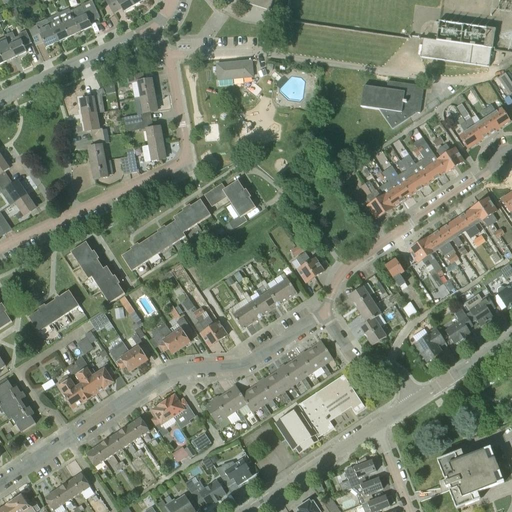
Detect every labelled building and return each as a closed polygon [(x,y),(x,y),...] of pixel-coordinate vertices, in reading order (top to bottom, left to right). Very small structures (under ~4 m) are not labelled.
[(124,12),(135,6),(131,0),(104,0),(113,13),(122,8),(124,12)] [(242,0),(241,2),(270,11),(273,0),(242,0)] [(84,10),(86,16),(75,21),(80,33),(91,27),(89,23),(98,19),(93,7),(84,10)] [(69,38),(80,33),(75,21),(71,12),(60,17),(62,20),(61,20),(69,38)] [(69,38),(61,20),(55,23),(53,20),(48,22),(50,26),(58,43),(69,38)] [(58,43),(50,26),(40,31),(37,26),(29,30),(36,46),(44,43),(46,48),(58,43)] [(493,49),(494,40),(495,30),(487,28),(484,47),(475,46),(476,44),(471,43),(470,46),(451,43),(452,41),(447,40),(446,43),(436,41),(423,40),(421,58),(489,68),(492,49),(493,49)] [(7,41),(15,58),(26,53),(24,47),(32,44),(26,31),(19,35),(19,37),(15,38),(13,33),(5,36),(7,41)] [(15,58),(7,41),(0,44),(0,54),(4,63),(15,58)] [(218,80),(253,77),(251,62),(217,65),(218,80)] [(141,98),(155,96),(152,81),(147,82),(146,81),(144,81),(143,74),(127,76),(128,80),(128,85),(138,84),(140,98),(141,98)] [(511,83),(505,74),(498,79),(509,96),(511,94),(511,83)] [(392,130),(418,113),(420,114),(424,87),(388,82),(387,90),(364,87),(361,107),(379,110),(392,130)] [(155,96),(141,98),(143,114),(152,113),(152,112),(158,111),(155,96)] [(83,117),(97,114),(94,98),(85,100),(86,101),(80,102),(83,117)] [(457,108),(463,118),(468,115),(462,105),(457,108)] [(502,109),(501,109),(497,112),(492,105),(486,109),(500,129),(510,122),(502,109)] [(489,136),(500,129),(486,109),(481,113),(485,120),(480,123),(489,136)] [(92,139),(109,136),(108,129),(103,130),(103,129),(100,129),(97,114),(83,117),(85,132),(91,131),(92,139)] [(126,125),(142,122),(141,115),(125,118),(126,125)] [(480,123),(476,126),(472,119),(466,123),(479,143),(489,136),(480,123)] [(142,122),(126,125),(127,133),(144,130),(142,122)] [(479,143),(466,123),(460,127),(465,134),(459,137),(468,150),(479,143)] [(149,146),(163,143),(161,128),(155,129),(155,128),(146,130),(149,146)] [(91,164),(105,162),(102,146),(105,146),(105,145),(110,144),(109,136),(92,139),(94,148),(88,149),(91,164)] [(163,143),(149,146),(142,147),(145,162),(151,160),(152,162),(160,160),(160,159),(166,158),(163,143)] [(421,146),(417,148),(421,154),(424,159),(438,180),(446,174),(438,160),(431,151),(431,150),(426,143),(421,147),(421,146)] [(451,152),(446,145),(442,148),(455,168),(464,162),(455,149),(451,152)] [(446,174),(455,168),(442,148),(441,148),(436,151),(441,158),(438,160),(446,174)] [(0,184),(9,179),(4,171),(9,168),(0,155),(0,184)] [(429,185),(415,165),(409,155),(400,161),(404,167),(404,168),(406,171),(420,191),(429,185)] [(128,158),(131,174),(138,173),(135,157),(128,158)] [(124,175),(131,174),(128,158),(121,159),(124,175)] [(429,185),(438,180),(424,159),(415,165),(429,185)] [(105,162),(91,164),(94,179),(99,178),(99,179),(108,178),(105,162)] [(411,197),(398,177),(391,167),(383,173),(386,178),(389,182),(402,203),(411,197)] [(411,197),(420,191),(406,171),(398,177),(411,197)] [(15,204),(27,195),(19,183),(14,186),(9,179),(0,184),(0,193),(1,193),(11,207),(15,204)] [(204,196),(210,204),(212,208),(227,198),(232,205),(226,208),(234,220),(229,224),(233,231),(247,222),(243,217),(256,208),(250,199),(251,198),(246,190),(245,191),(238,181),(226,190),(222,184),(204,196)] [(393,209),(385,196),(381,198),(376,191),(370,182),(365,185),(385,214),(393,209)] [(393,209),(402,203),(389,182),(380,188),(385,196),(393,209)] [(376,220),(385,214),(365,185),(361,187),(365,193),(368,197),(367,197),(372,204),(367,207),(376,220)] [(511,193),(501,200),(510,213),(511,211),(511,193)] [(27,195),(15,204),(24,217),(31,212),(31,211),(36,208),(27,195)] [(493,225),(497,222),(493,215),(497,212),(489,199),(480,205),(493,225)] [(184,234),(211,216),(201,201),(191,207),(190,206),(182,211),(183,212),(174,218),(176,222),(184,234)] [(480,205),(471,210),(479,223),(483,221),(488,228),(493,225),(480,205)] [(471,210),(462,216),(475,236),(480,233),(475,226),(479,223),(471,210)] [(1,213),(0,213),(0,226),(6,235),(13,231),(1,213)] [(466,232),(471,239),(475,236),(462,216),(453,222),(462,235),(466,232)] [(187,237),(184,234),(176,222),(175,222),(166,228),(165,227),(157,232),(158,233),(149,240),(159,255),(187,237)] [(458,237),(462,235),(453,222),(444,228),(453,241),(458,248),(463,245),(458,237)] [(450,243),(453,241),(444,228),(436,233),(449,253),(452,256),(455,262),(459,260),(455,254),(456,253),(450,243)] [(441,250),(445,256),(449,253),(436,233),(427,239),(436,253),(441,250)] [(482,236),(477,239),(481,245),(485,242),(482,236)] [(299,237),(293,241),(297,247),(303,243),(299,237)] [(427,239),(418,245),(432,265),(434,269),(440,278),(445,275),(432,255),(435,253),(427,239)] [(481,245),(477,239),(473,242),(477,248),(481,245)] [(132,273),(159,255),(149,240),(139,246),(138,244),(131,249),(132,251),(122,257),(132,273)] [(92,278),(104,270),(98,260),(99,259),(94,252),(93,253),(87,243),(71,253),(89,281),(92,278)] [(300,245),(295,248),(300,254),(304,251),(300,245)] [(418,245),(409,251),(414,259),(418,264),(423,261),(427,268),(432,265),(418,245)] [(464,247),(460,250),(464,256),(468,254),(464,247)] [(295,248),(291,251),(295,257),(300,254),(295,248)] [(311,262),(305,253),(301,256),(315,278),(324,272),(316,259),(311,262)] [(315,278),(301,256),(296,259),(302,268),(297,271),(306,284),(315,278)] [(395,260),(386,267),(391,275),(394,279),(400,288),(401,288),(406,284),(401,276),(404,273),(401,268),(395,260)] [(511,276),(511,269),(509,264),(500,270),(502,274),(506,280),(511,276)] [(174,277),(177,281),(188,274),(182,265),(171,272),(174,277)] [(104,270),(92,278),(109,305),(125,295),(119,285),(120,284),(115,276),(114,277),(107,267),(104,270)] [(434,269),(430,272),(439,287),(444,284),(440,278),(434,269)] [(279,286),(288,301),(297,295),(284,274),(281,276),(285,282),(279,286)] [(225,281),(229,287),(234,284),(230,278),(225,281)] [(265,281),(263,282),(279,307),(288,301),(279,286),(278,286),(272,291),(271,291),(267,285),(265,281)] [(268,293),(260,298),(270,313),(279,307),(263,282),(261,283),(263,287),(268,293)] [(511,284),(511,285),(511,286),(508,288),(507,287),(505,289),(504,288),(502,287),(498,290),(498,292),(498,293),(497,294),(508,310),(508,309),(509,310),(511,307),(511,284)] [(355,306),(369,296),(363,287),(349,297),(355,306)] [(54,299),(55,301),(66,316),(80,307),(69,291),(60,298),(59,296),(54,299)] [(246,293),(245,294),(261,319),(270,313),(260,298),(254,302),(253,303),(250,298),(246,293)] [(369,296),(355,306),(361,315),(375,305),(372,301),(378,297),(377,296),(375,293),(369,296)] [(250,305),(242,310),(252,325),(261,319),(245,294),(243,295),(246,299),(250,305)] [(478,296),(466,304),(471,312),(472,314),(468,317),(472,323),(476,320),(481,327),(486,324),(485,323),(493,318),(490,313),(495,309),(487,297),(481,301),(478,296)] [(127,311),(132,308),(131,306),(130,305),(125,297),(120,301),(125,308),(126,310),(127,311)] [(39,334),(59,320),(66,316),(55,301),(49,305),(46,307),(45,305),(38,310),(38,312),(29,318),(39,334)] [(418,314),(416,311),(410,303),(403,307),(410,319),(416,315),(418,314)] [(0,330),(12,323),(6,313),(7,312),(2,304),(1,305),(0,304),(0,330)] [(211,310),(207,304),(198,311),(218,342),(228,336),(219,322),(215,325),(207,313),(211,310)] [(375,305),(361,315),(367,324),(374,319),(381,314),(375,306),(375,305)] [(232,308),(229,310),(233,316),(237,323),(243,331),(252,325),(242,310),(236,314),(232,308)] [(209,348),(218,342),(198,311),(197,311),(193,314),(198,320),(199,323),(195,326),(200,334),(209,348)] [(458,323),(445,331),(449,337),(454,345),(460,341),(461,342),(462,341),(465,339),(466,338),(466,337),(471,334),(468,330),(473,327),(468,318),(466,316),(462,311),(455,315),(458,320),(457,321),(458,323)] [(90,321),(96,331),(110,322),(103,312),(90,321)] [(173,336),(181,349),(190,343),(187,338),(191,334),(186,326),(187,324),(183,318),(176,323),(179,327),(182,330),(173,336)] [(366,338),(380,328),(374,319),(367,324),(360,328),(366,338)] [(181,349),(173,336),(166,327),(159,331),(158,330),(152,333),(160,345),(164,352),(169,349),(172,355),(181,349)] [(140,340),(145,337),(140,328),(139,329),(135,331),(137,334),(140,340)] [(380,328),(366,338),(372,347),(387,337),(380,328)] [(446,343),(436,328),(428,334),(430,336),(416,345),(420,352),(420,354),(421,356),(423,357),(427,363),(432,359),(433,361),(435,361),(437,360),(438,358),(437,356),(442,353),(438,348),(439,345),(440,345),(444,342),(445,344),(446,343)] [(130,354),(139,367),(148,361),(144,356),(149,353),(136,334),(132,337),(139,348),(131,354),(130,354)] [(82,342),(89,352),(94,349),(87,338),(82,342)] [(321,343),(312,349),(324,367),(325,366),(334,361),(321,341),(321,342),(321,343)] [(84,355),(89,352),(82,342),(77,345),(84,355)] [(130,354),(131,354),(123,342),(109,351),(122,370),(126,367),(130,373),(139,367),(130,354)] [(325,373),(328,371),(325,366),(324,367),(312,349),(302,356),(313,374),(322,368),(325,373)] [(292,362),(303,380),(306,379),(313,374),(302,356),(292,362)] [(105,389),(96,376),(92,378),(85,368),(88,366),(83,358),(76,363),(77,364),(96,395),(105,389)] [(305,386),(309,384),(306,379),(303,380),(292,362),(281,369),(293,387),(302,382),(305,386)] [(88,400),(96,395),(77,364),(73,367),(79,375),(77,377),(82,385),(79,387),(88,400)] [(96,376),(105,389),(114,383),(110,378),(115,375),(107,364),(103,367),(105,370),(96,376)] [(271,376),(283,394),(285,392),(293,387),(281,369),(271,376)] [(88,400),(79,387),(75,389),(67,376),(59,381),(62,386),(60,387),(65,396),(73,409),(88,400)] [(285,400),(289,397),(285,392),(283,394),(271,376),(261,382),(273,400),(282,395),(285,400)] [(344,376),(335,381),(298,406),(300,409),(276,425),(293,450),(292,451),(296,449),(299,454),(298,454),(299,455),(319,441),(318,441),(317,440),(334,428),(327,418),(349,404),(355,414),(365,408),(344,376)] [(14,390),(8,382),(6,378),(0,382),(0,400),(3,405),(0,406),(4,413),(10,422),(12,420),(22,434),(36,424),(31,417),(34,415),(24,399),(26,398),(23,393),(21,394),(17,388),(14,390)] [(251,389),(263,407),(265,406),(273,400),(261,382),(251,389)] [(236,387),(226,394),(237,411),(239,410),(247,405),(241,396),(236,387)] [(265,413),(268,410),(265,406),(263,407),(251,389),(242,395),(241,396),(247,405),(253,414),(262,408),(265,413)] [(226,394),(215,401),(227,418),(235,412),(239,418),(243,415),(239,410),(237,411),(226,394)] [(164,404),(173,419),(181,430),(190,424),(189,422),(195,418),(183,400),(179,403),(175,396),(164,404)] [(215,401),(205,407),(217,425),(215,426),(219,431),(223,428),(220,424),(219,423),(227,418),(215,401)] [(169,433),(164,425),(173,419),(164,404),(152,411),(157,417),(152,420),(163,437),(169,433)] [(141,438),(150,432),(141,419),(132,425),(141,438)] [(132,444),(141,438),(132,425),(123,431),(132,444)] [(123,450),(132,444),(123,431),(114,437),(123,450)] [(205,434),(192,442),(198,452),(212,443),(205,434)] [(113,456),(123,450),(114,437),(104,443),(113,456)] [(104,462),(113,456),(104,443),(95,449),(104,462)] [(190,446),(184,450),(190,459),(196,455),(190,446)] [(474,502),(471,496),(504,483),(498,468),(497,463),(491,449),(491,448),(458,461),(455,455),(457,454),(456,453),(447,457),(437,461),(444,479),(440,481),(441,489),(446,488),(449,488),(450,491),(449,491),(456,510),(466,506),(476,503),(475,501),(474,502)] [(95,468),(104,462),(95,449),(86,455),(95,468)] [(209,456),(202,460),(208,470),(214,466),(209,456)] [(361,486),(368,483),(365,477),(376,472),(372,461),(368,463),(366,458),(365,458),(357,463),(357,464),(359,467),(354,469),(345,472),(352,490),(361,486)] [(249,469),(243,460),(235,465),(233,462),(222,466),(223,467),(216,470),(228,488),(233,485),(236,490),(237,490),(239,487),(240,487),(238,485),(242,482),(243,484),(248,481),(248,480),(252,477),(248,469),(249,469)] [(73,480),(82,494),(91,488),(82,474),(73,480)] [(364,492),(358,494),(362,505),(368,503),(374,501),(372,494),(374,493),(383,490),(379,479),(370,483),(368,483),(361,486),(364,492)] [(73,500),(82,494),(73,480),(63,486),(73,500)] [(226,495),(217,481),(205,489),(200,481),(194,485),(192,480),(185,484),(192,494),(198,490),(208,507),(226,495)] [(318,493),(324,491),(321,482),(314,486),(318,493)] [(63,506),(73,500),(63,486),(54,492),(63,506)] [(55,511),(63,506),(54,492),(45,498),(52,509),(53,509),(55,511)] [(16,501),(22,511),(37,511),(40,510),(33,499),(29,502),(24,495),(16,501)] [(195,511),(185,496),(176,502),(174,500),(166,505),(163,501),(158,505),(162,511),(195,511)] [(378,511),(390,507),(386,496),(374,501),(368,503),(371,510),(365,511),(364,511),(378,511)] [(22,511),(16,501),(7,506),(10,511),(22,511)] [(329,511),(328,511),(325,506),(318,510),(313,502),(311,504),(309,502),(298,509),(300,511),(298,511),(329,511)]
